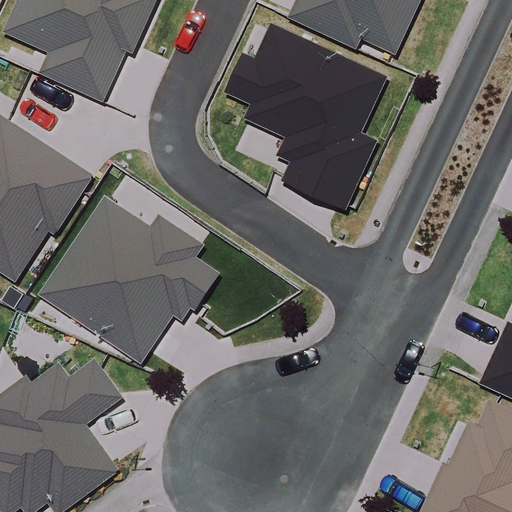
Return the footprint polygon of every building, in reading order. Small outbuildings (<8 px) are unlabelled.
[(127,51),(141,57),(166,0),(23,0),(9,33),(58,55),(47,78),(103,103),(127,51)] [(303,0),(293,23),(357,53),(363,40),(400,57),(426,0),(303,0)] [(387,80),(279,29),(264,62),(252,56),(232,99),(256,110),(250,122),(287,140),(277,161),(296,170),(288,185),(349,214),(382,144),(361,134),(387,80)] [(0,267),(18,279),(50,232),(60,238),(98,181),(3,118),(0,121),(0,267)] [(154,231),(109,200),(44,297),(145,363),(177,315),(186,321),(226,262),(162,219),(154,231)] [(39,511),(53,503),(58,511),(73,511),(126,477),(90,422),(127,398),(87,339),(0,398),(0,422),(0,423),(0,506),(1,506),(5,511),(19,511),(23,510),(24,511),(39,511)] [(511,344),(493,386),(511,395),(511,344)] [(511,511),(511,409),(498,402),(485,428),(476,424),(430,511),(511,511)]
